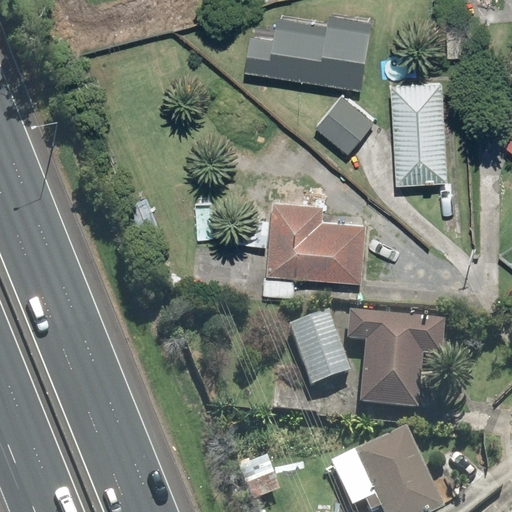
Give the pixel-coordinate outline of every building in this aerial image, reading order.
[(278,32),(253,29),(248,67),(369,82),(377,15),(335,10),(334,20),(280,13),(278,32)] [(449,74),(394,77),(399,181),(454,178),(449,74)] [(346,86),(317,122),(351,150),(380,115),(346,86)] [(248,121),(226,119),(222,172),(297,177),(299,155),(246,151),(248,121)] [(193,135),(190,135),(188,135),(187,135),(184,135),(181,136),(178,138),(176,140),(174,142),(172,145),(171,147),(171,150),(171,154),(171,157),(172,160),(174,162),(176,165),(178,167),(181,168),(184,169),(187,170),(190,170),(193,169),(196,168),(198,167),(201,165),(203,163),(204,160),(205,157),(206,154),(206,151),(206,148),(205,145),(203,142),(201,140),(199,138),(196,136),(193,135)] [(282,180),(281,197),(277,197),(272,270),(368,276),(371,219),(324,216),(325,200),(313,199),(314,182),(282,180)] [(257,258),(236,256),(233,290),(254,291),(257,258)] [(364,400),(421,404),(425,353),(450,355),(453,318),(352,311),(350,341),(368,342),(364,400)] [(330,313),(290,329),(314,389),(354,373),(330,313)] [(383,511),(433,511),(448,506),(415,429),(336,463),(355,506),(377,496),(383,511)]
